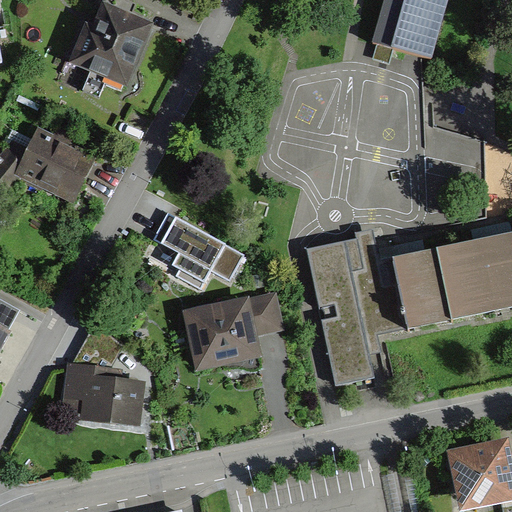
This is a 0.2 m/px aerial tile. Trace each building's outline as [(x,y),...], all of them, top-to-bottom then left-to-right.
[(391,0),(377,49),(433,65),(451,0),(391,0)] [(124,90),(150,33),(103,12),(77,68),(124,90)] [(74,202),(90,164),(34,140),(18,178),(74,202)] [(243,259),(169,219),(155,245),(229,284),(243,259)] [(364,241),(302,254),(330,388),(376,378),(368,340),(511,309),(511,235),(369,265),(364,241)] [(273,301),(188,320),(200,372),(257,359),(252,336),(280,330),(273,301)] [(106,377),(71,373),(66,412),(87,414),(86,421),(138,427),(142,393),(105,389),(106,377)] [(511,455),(509,444),(446,458),(458,511),(498,511),(511,509),(511,455)] [(424,511),(416,471),(404,473),(411,511),(424,511)] [(401,511),(394,476),(382,479),(389,511),(401,511)]
